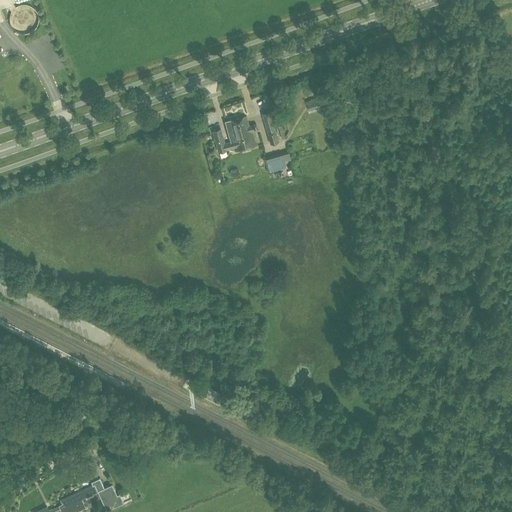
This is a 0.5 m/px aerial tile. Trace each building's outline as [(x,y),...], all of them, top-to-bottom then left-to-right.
[(37,13),(36,11),(34,9),(32,8),(31,7),(28,6),(26,5),(24,5),(22,5),(19,6),(17,7),(15,8),(14,9),(12,11),(11,13),(10,15),(10,17),(9,20),(10,22),(10,24),(11,26),(12,28),(14,30),(15,31),(17,33),(19,33),(22,34),(24,34),(26,34),(28,33),(31,33),(32,31),(34,30),(36,28),(37,26),(38,24),(38,22),(38,20),(38,17),(38,15),(37,13)] [(307,102),(310,112),(324,109),(321,98),(307,102)] [(278,142),(270,112),(262,114),(270,144),(278,142)] [(255,146),(252,132),(258,131),(256,125),(249,127),(246,116),(225,122),(230,141),(224,143),(221,129),(213,132),(218,153),(226,150),(235,147),(236,151),(255,146)] [(286,151),(288,154),(310,145),(306,135),(296,139),(299,145),(286,151)] [(284,161),(282,154),(266,159),(269,172),(286,168),(284,161)] [(228,396),(203,383),(198,393),(223,406),(228,396)] [(268,428),(281,435),(285,426),(272,420),(268,428)] [(99,474),(93,461),(87,463),(86,461),(74,466),(78,475),(89,470),(92,477),(99,474)] [(63,504),(49,511),(47,507),(36,511),(54,511),(60,509),(61,511),(73,511),(85,507),(81,499),(97,491),(107,511),(113,508),(123,503),(119,494),(116,495),(111,484),(104,488),(100,479),(92,483),(94,486),(62,500),(63,504)]
